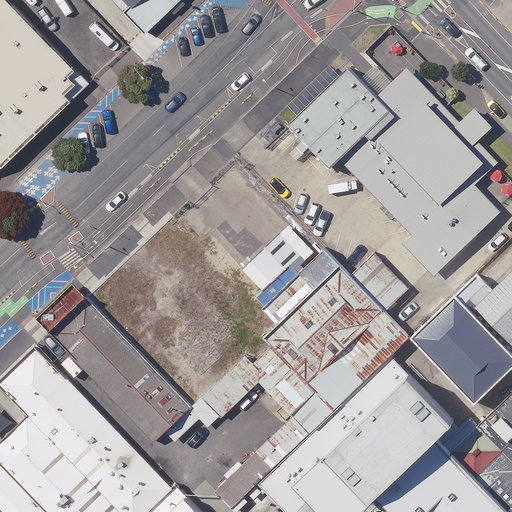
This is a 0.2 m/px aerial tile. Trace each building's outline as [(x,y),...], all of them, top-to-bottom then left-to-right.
[(0,0),(0,166),(111,63),(51,0),(0,0)] [(97,0),(134,38),(174,0),(97,0)] [(387,252),(415,281),(463,237),(431,204),(459,178),(384,99),(362,121),(321,77),(261,133),(306,181),(323,165),(396,243),(387,252)] [(246,347),(231,331),(148,244),(110,280),(208,383),(246,347)] [(478,275),(409,342),(474,409),(511,371),(511,273),(494,291),(478,275)] [(170,418),(208,383),(110,280),(107,277),(70,312),(170,418)] [(389,355),(384,336),(317,279),(295,301),(280,285),(231,331),(246,347),(317,422),(389,355)] [(133,453),(170,418),(69,311),(32,345),(133,453)] [(165,511),(20,357),(0,376),(0,418),(88,511),(165,511)] [(450,433),(454,419),(392,358),(242,500),(255,511),(261,511),(273,502),(281,511),(505,511),(439,444),(450,433)] [(511,511),(511,391),(477,426),(471,419),(462,428),(454,419),(450,433),(439,444),(505,511),(511,511)] [(88,511),(9,428),(0,435),(0,511),(88,511)]
